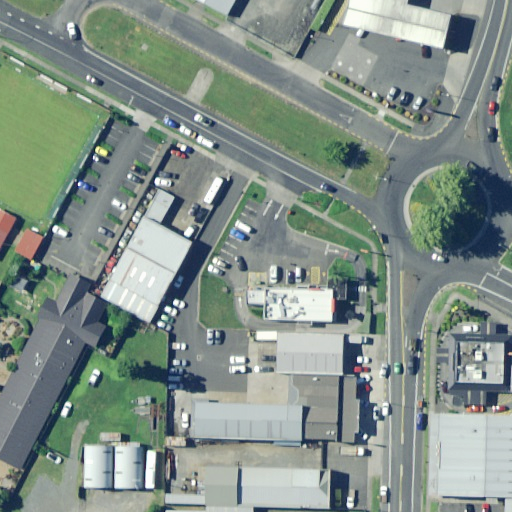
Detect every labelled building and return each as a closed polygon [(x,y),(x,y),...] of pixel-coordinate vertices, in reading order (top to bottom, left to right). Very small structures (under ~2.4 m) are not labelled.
[(221,0),(187,0),(213,15),(221,0)] [(337,0),(332,29),(427,48),(434,17),(392,8),(393,0),(337,0)] [(179,243),(130,215),(86,293),(134,321),(179,243)] [(0,254),(15,228),(0,219),(0,254)] [(53,255),(26,240),(18,254),(45,269),(53,255)] [(247,287),(246,319),(321,320),(321,288),(247,287)] [(112,311),(107,308),(90,343),(110,353),(125,322),(110,315),(112,311)] [(275,401),(274,438),(344,440),(346,373),(329,373),(330,331),(262,329),(261,372),(276,372),(275,401)] [(494,345),(444,344),(443,379),(493,380),(494,345)] [(275,401),(183,398),(182,435),(274,438),(275,401)] [(511,410),(433,409),(431,498),(511,499),(511,410)] [(100,485),(101,442),(76,441),(74,485),(100,485)] [(135,443),(105,442),(104,485),(134,486),(135,443)] [(158,453),(147,452),(145,489),(157,489),(158,453)] [(319,467),(188,463),(187,503),(318,506),(319,467)]
